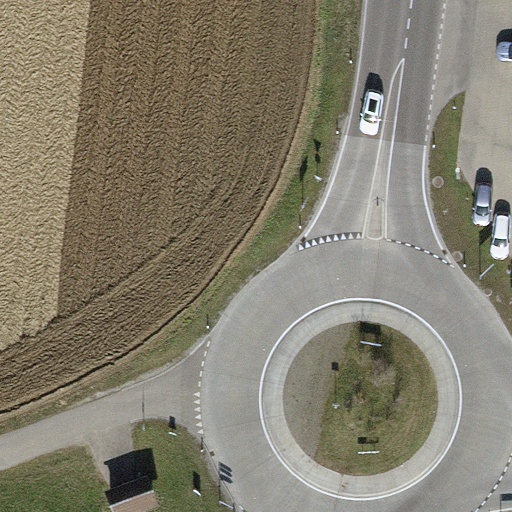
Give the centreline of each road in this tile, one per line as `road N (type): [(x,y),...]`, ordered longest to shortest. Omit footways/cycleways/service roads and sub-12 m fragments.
road 1 (primary): [(362,273),(292,293),(245,348),(235,383),(246,453),(265,482),(304,511)]
road 2 (primary): [(362,273),(409,0)]
road 3 (track): [(0,455),(166,396),(234,394)]
road 4 (primary): [(486,380),(456,317),(430,294),(362,273)]
